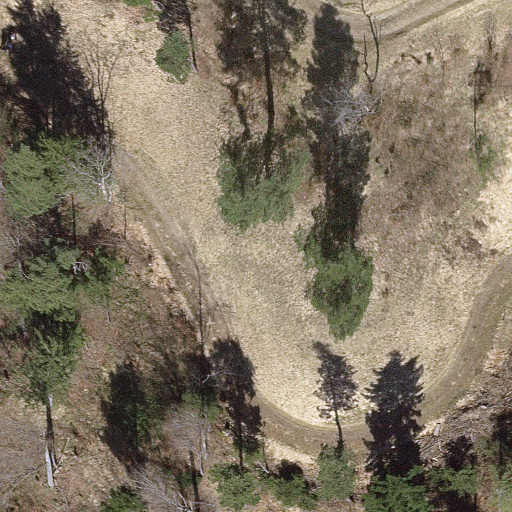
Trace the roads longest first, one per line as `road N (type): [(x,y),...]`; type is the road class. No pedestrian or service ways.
road 1 (track): [(0,39),(150,203),(204,295),(225,364),(250,408),(286,432),(334,441),(381,433),(435,405),(511,284)]
road 2 (track): [(299,0),(327,25),(397,41),(504,0)]
